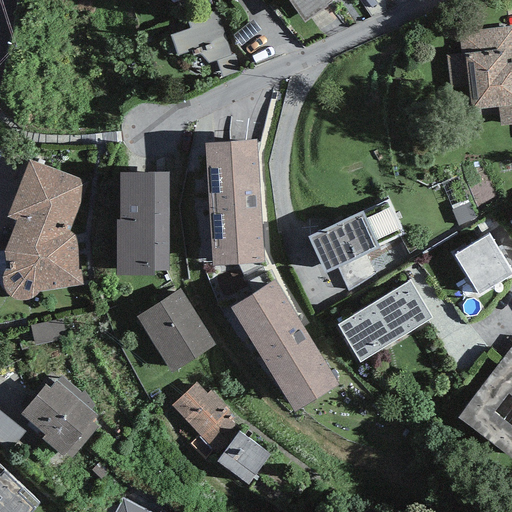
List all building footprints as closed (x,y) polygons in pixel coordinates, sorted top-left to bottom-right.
[(285,0),(304,26),(327,9),(326,8),(336,0),(285,0)] [(192,31),(172,39),(180,58),(197,51),(208,65),(216,62),(223,79),(240,72),(234,56),(231,57),(217,13),(189,23),(192,31)] [(461,56),(447,57),(450,89),(469,87),(472,113),(499,110),(501,127),(511,126),(511,26),(458,33),(461,56)] [(256,132),(204,135),(211,257),(263,254),(256,132)] [(89,179),(29,156),(9,211),(16,213),(4,247),(6,264),(2,275),(4,284),(10,294),(19,298),(31,296),(39,289),(82,282),(75,236),(73,232),(69,230),(89,179)] [(169,166),(117,166),(116,267),(167,267),(169,166)] [(387,195),(309,229),(325,265),(403,231),(387,195)] [(475,217),(469,202),(453,208),(459,223),(475,217)] [(511,270),(511,266),(489,228),(454,249),(478,290),(511,270)] [(275,272),(230,299),(294,405),(339,377),(275,272)] [(372,300),(394,337),(431,317),(409,279),(372,300)] [(215,341),(179,283),(136,310),(172,368),(215,341)] [(394,337),(372,300),(338,320),(359,357),(394,337)] [(61,318),(31,324),(35,342),(65,336),(61,318)] [(511,344),(459,413),(511,454),(511,344)] [(49,385),(44,381),(21,407),(46,429),(42,433),(62,451),(64,448),(71,454),(99,425),(91,418),(97,412),(91,407),(95,401),(61,371),(49,385)] [(206,392),(195,380),(171,402),(218,452),(238,427),(230,419),(235,415),(210,388),(206,392)] [(21,427),(0,410),(0,442),(5,447),(21,427)] [(238,427),(218,452),(216,456),(248,479),(271,448),(239,425),(238,427)] [(0,471),(0,511),(28,511),(36,504),(0,471)] [(158,511),(156,511),(124,495),(114,511),(168,511),(161,508),(158,511)]
